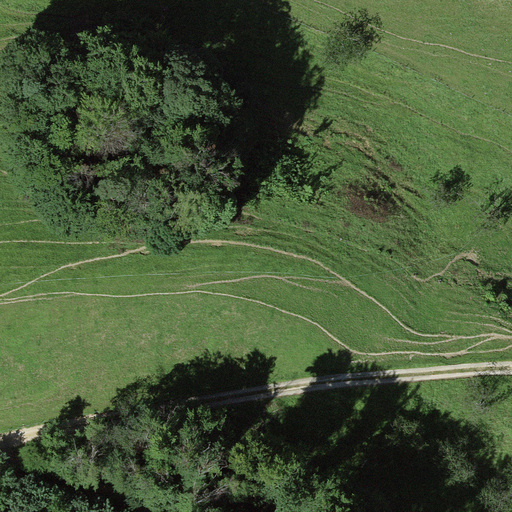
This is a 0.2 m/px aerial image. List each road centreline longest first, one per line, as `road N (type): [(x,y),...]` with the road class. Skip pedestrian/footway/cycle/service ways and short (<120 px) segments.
road 1 (track): [(511,369),(333,382),(0,445)]
road 2 (track): [(144,511),(0,449)]
